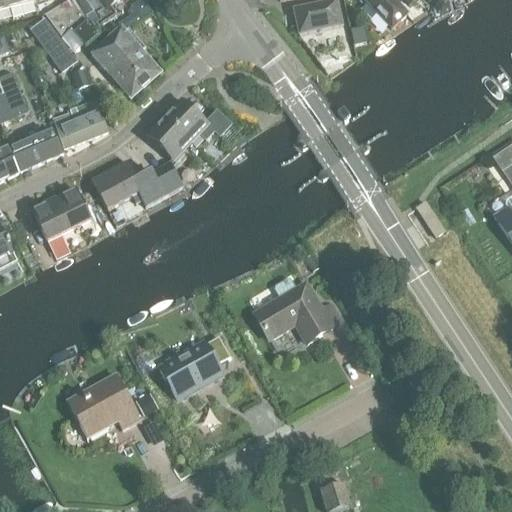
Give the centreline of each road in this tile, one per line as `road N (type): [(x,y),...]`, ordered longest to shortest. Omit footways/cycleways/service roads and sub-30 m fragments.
road 1 (tertiary): [(511,418),(247,29)]
road 2 (tertiary): [(247,29),(115,145),(0,205)]
road 3 (unclassified): [(384,395),(165,511)]
